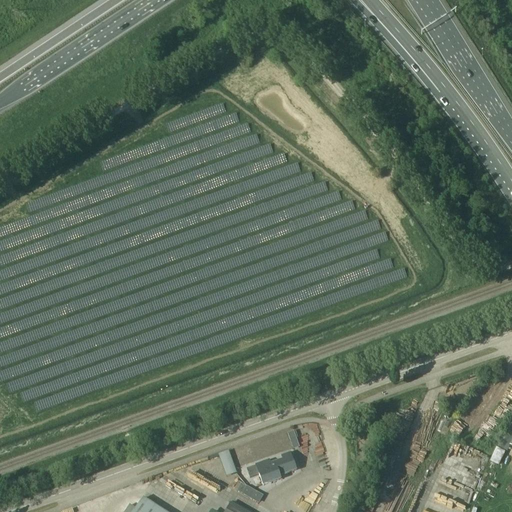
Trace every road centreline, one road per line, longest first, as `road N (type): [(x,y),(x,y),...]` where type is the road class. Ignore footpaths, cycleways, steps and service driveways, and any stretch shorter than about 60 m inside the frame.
road 1 (unclassified): [(0,174),(239,29),(279,31),(295,37),(461,244),(479,260),(511,260)]
road 2 (secondary): [(10,511),(328,397)]
road 3 (trunk): [(383,15),(511,180)]
road 4 (secondary): [(328,397),(511,332)]
road 5 (motorway): [(0,101),(155,0)]
road 6 (trunk): [(511,133),(430,0)]
road 7 (motorway): [(117,0),(0,77)]
